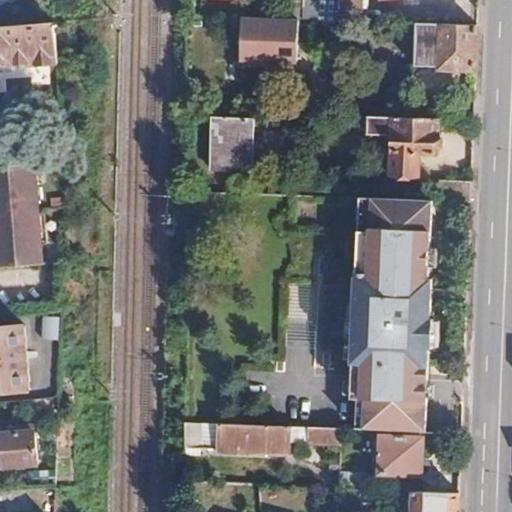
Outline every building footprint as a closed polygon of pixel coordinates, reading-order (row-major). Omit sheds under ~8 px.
[(302,0),(282,0),(282,19),(302,20),(302,0)] [(318,0),(306,0),(306,18),(338,17),(337,0),(318,0)] [(363,0),(338,0),(338,9),(363,10),(363,0)] [(335,21),(303,20),(302,47),(318,47),(318,35),(334,36),(335,21)] [(55,25),(0,29),(0,62),(22,61),(23,68),(58,66),(55,25)] [(476,27),(439,25),(438,69),(475,71),(476,27)] [(218,59),(218,88),(249,87),(249,59),(218,59)] [(332,116),(298,115),(298,126),(322,127),(322,123),(331,123),(332,116)] [(437,154),(439,120),(424,119),(394,118),(369,117),(368,135),(394,136),(392,176),(420,177),(421,153),(437,154)] [(255,121),(215,119),(213,171),(253,173),(255,121)] [(0,256),(2,256),(3,269),(48,265),(39,164),(0,167),(0,256)] [(471,184),(439,182),(439,201),(471,202),(471,184)] [(429,280),(433,201),(371,198),(358,198),(357,230),(356,262),(361,262),(360,285),(355,285),(353,355),(361,355),(360,372),(352,372),(351,400),(357,401),(356,430),(426,433),(430,348),(433,348),(435,320),(431,319),(433,280),(429,280)] [(42,333),(46,333),(44,399),(60,399),(63,311),(43,313),(42,333)] [(25,326),(0,328),(0,393),(31,391),(25,326)] [(341,430),(188,425),(188,451),(290,455),(290,446),(340,447),(341,430)] [(37,433),(4,434),(6,468),(38,467),(37,433)] [(423,440),(382,439),(381,475),(422,476),(423,440)] [(369,475),(339,474),(339,489),(364,490),(369,491),(369,475)] [(339,489),(335,490),(337,505),(364,506),(364,490),(339,489)] [(408,508),(415,508),(414,511),(460,511),(461,494),(409,492),(408,508)]
